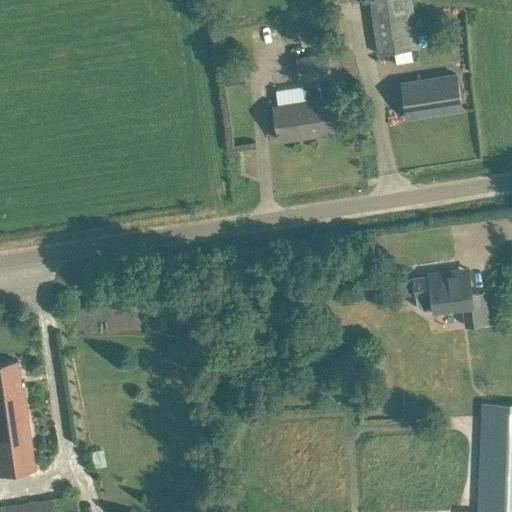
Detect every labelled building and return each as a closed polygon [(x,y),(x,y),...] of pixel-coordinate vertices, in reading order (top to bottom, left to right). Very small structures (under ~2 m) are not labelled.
[(370,0),(379,54),(419,47),(411,0),(370,0)] [(322,98),(319,79),(330,77),(326,53),(299,58),(303,81),(306,101),(275,106),(280,137),(307,133),(307,135),(338,130),(333,97),(322,98)] [(224,85),(244,82),(242,70),(222,73),(224,85)] [(407,117),(462,108),(457,73),(402,82),(407,117)] [(459,275),(458,269),(412,276),(412,279),(394,281),(396,297),(413,294),(414,305),(422,311),(464,305),(467,325),(490,322),(485,292),(472,294),(470,273),(459,275)] [(22,387),(18,359),(0,362),(0,475),(37,470),(27,406),(24,387),(22,387)] [(511,511),(511,404),(483,403),(478,511),(511,511)] [(4,511),(78,511),(76,495),(3,506),(4,511)]
